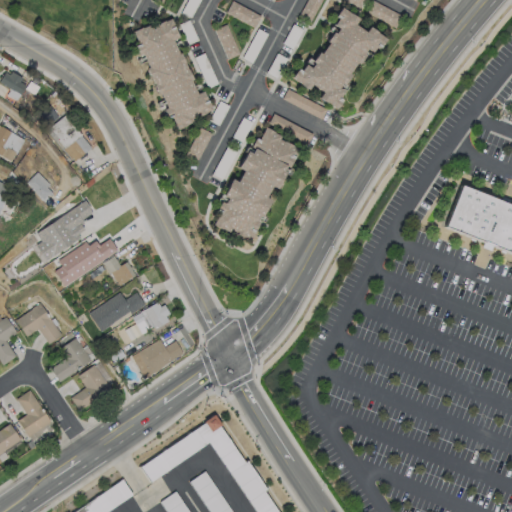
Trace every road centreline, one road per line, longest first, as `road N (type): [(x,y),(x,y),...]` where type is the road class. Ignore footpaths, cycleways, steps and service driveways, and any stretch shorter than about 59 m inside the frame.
road 1 (residential): [(324,511),(228,355),(102,101)]
road 2 (secondary): [(228,355),(2,511)]
road 3 (secondary): [(384,118),(292,286)]
road 4 (residential): [(102,101),(0,30)]
